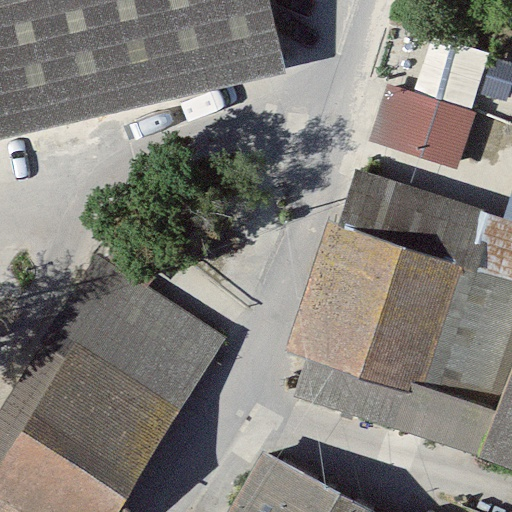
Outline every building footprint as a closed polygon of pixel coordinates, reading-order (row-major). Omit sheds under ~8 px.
[(268,0),(0,0),(0,135),(284,70),(268,0)] [(487,52),(435,35),(416,92),(469,109),(487,52)] [(511,86),(511,60),(496,56),(485,94),(508,100),(511,86)] [(416,92),(387,83),(369,137),(459,167),(477,113),(469,109),(416,92)] [(511,469),(511,191),(503,218),(360,172),(341,224),(327,219),(288,353),(309,361),(298,397),(478,457),(511,469)] [(213,209),(176,179),(113,256),(150,286),(213,209)] [(116,511),(225,333),(150,286),(95,254),(0,409),(0,511),(116,511)] [(379,511),(276,454),(243,511),(379,511)]
